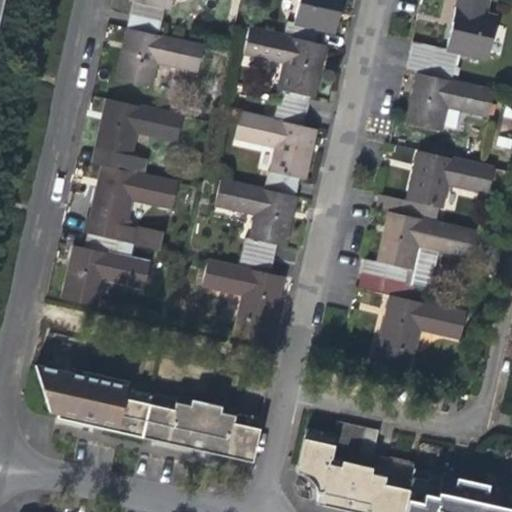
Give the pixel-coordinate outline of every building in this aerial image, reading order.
[(135,6),(132,19),(157,25),(160,12),(168,14),(171,0),(129,0),(128,5),(135,6)] [(292,0),(286,27),(309,33),(328,37),(333,16),(337,0),(292,0)] [(454,0),(453,6),(482,13),(485,0),(454,0)] [(441,55),(454,58),(482,65),(492,25),(480,22),(482,13),(453,6),(449,25),(441,55)] [(153,40),(157,25),(132,19),(126,52),(150,70),(150,67),(191,76),(197,50),(153,40)] [(281,26),(278,42),(306,48),(309,33),(286,27),(281,26)] [(279,69),(270,110),(302,117),(312,74),(317,51),(306,48),(278,42),(242,33),(236,59),(279,69)] [(452,71),(454,58),(441,55),(413,48),(410,62),(451,71),(452,71)] [(145,90),(150,70),(126,52),(124,62),(119,84),(145,90)] [(407,76),(416,78),(447,85),(451,71),(410,62),(407,76)] [(489,94),(447,85),(416,78),(412,95),(405,128),(436,134),(441,111),(484,120),(489,94)] [(103,168),(129,175),(132,160),(124,158),(130,134),(172,143),(177,117),(106,101),(101,125),(95,152),(107,154),(103,168)] [(299,130),(302,117),(270,110),(266,123),(299,130)] [(233,142),(250,146),(274,152),(272,163),(269,176),(295,182),(298,183),(303,184),(310,155),(314,134),(299,130),(266,123),(238,117),(235,135),(233,142)] [(397,145),(392,162),(409,167),(414,150),(397,145)] [(374,211),(385,213),(431,224),(440,186),(483,195),(488,170),(413,153),(409,176),(403,201),(378,196),(374,211)] [(87,237),(117,244),(127,201),(168,210),(174,185),(129,175),(103,168),(95,203),(87,237)] [(269,176),(265,194),(291,200),(295,182),(269,176)] [(247,218),(239,256),(265,262),(268,247),(279,249),(284,226),(291,200),(265,194),(214,183),(208,209),(247,218)] [(385,213),(378,244),(373,264),(364,262),(361,276),(403,286),(424,290),(426,280),(432,253),(467,261),(473,234),(431,224),(385,213)] [(117,244),(87,237),(83,255),(74,253),(69,273),(62,301),(95,309),(105,267),(147,277),(154,252),(117,244)] [(261,276),(265,262),(239,256),(236,271),(220,267),(214,291),(235,296),(226,339),(261,347),(272,299),(276,280),(261,276)] [(357,291),(386,298),(387,296),(400,299),(403,286),(361,276),(357,291)] [(462,313),(400,299),(387,296),(386,298),(383,312),(375,347),(371,365),(396,370),(397,362),(399,352),(406,354),(409,354),(414,331),(456,340),(462,313)] [(404,363),(406,354),(399,352),(397,362),(404,363)] [(396,370),(371,365),(370,371),(394,377),(396,370)] [(54,415),(53,420),(87,428),(190,451),(248,464),(255,432),(229,426),(232,417),(233,413),(173,400),(172,404),(171,413),(121,402),(123,393),(125,384),(66,371),(65,375),(33,368),(45,414),(54,415)] [(172,404),(123,393),(121,402),(171,413),(172,404)] [(257,422),(232,417),(229,426),(255,432),(257,422)] [(331,511),(332,511),(401,511),(410,474),(411,469),(412,465),(372,456),(377,432),(335,423),(331,438),(329,447),(302,441),(294,475),(299,477),(306,482),(310,487),(311,490),(314,495),(316,502),(316,508),(331,511)] [(304,432),(302,441),(329,447),(331,438),(304,432)] [(437,475),(411,469),(410,474),(436,480),(437,475)] [(511,511),(511,482),(503,489),(437,475),(436,480),(410,474),(401,511),(511,511)]
